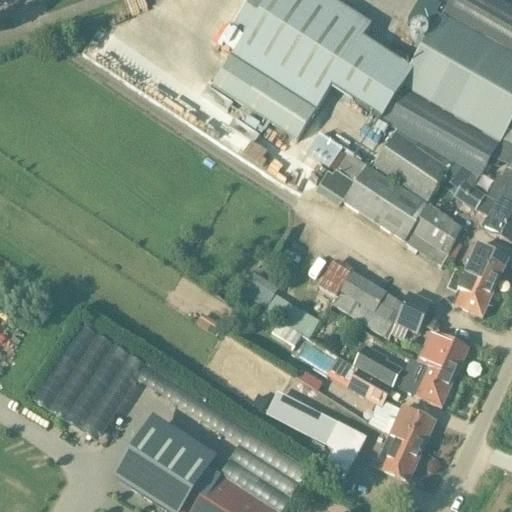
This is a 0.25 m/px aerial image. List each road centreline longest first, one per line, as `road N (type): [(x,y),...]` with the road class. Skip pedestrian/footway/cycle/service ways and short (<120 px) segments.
road 1 (unknown): [(511,350),(441,311),(398,260),(78,58)]
road 2 (unclassified): [(443,511),(511,358)]
